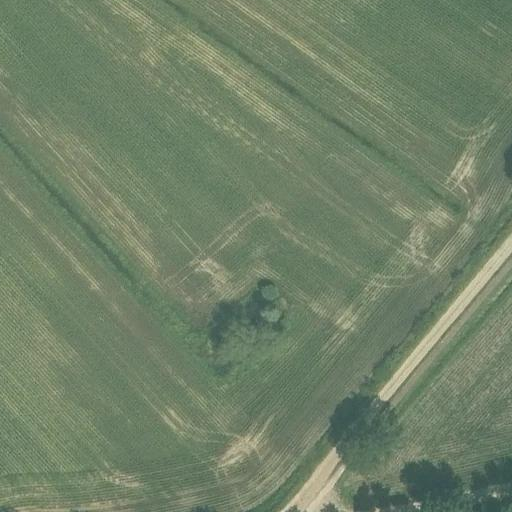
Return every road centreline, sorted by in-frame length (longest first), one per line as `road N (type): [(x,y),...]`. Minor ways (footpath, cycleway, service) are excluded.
road 1 (track): [(290,511),(511,243)]
road 2 (track): [(366,511),(511,480)]
